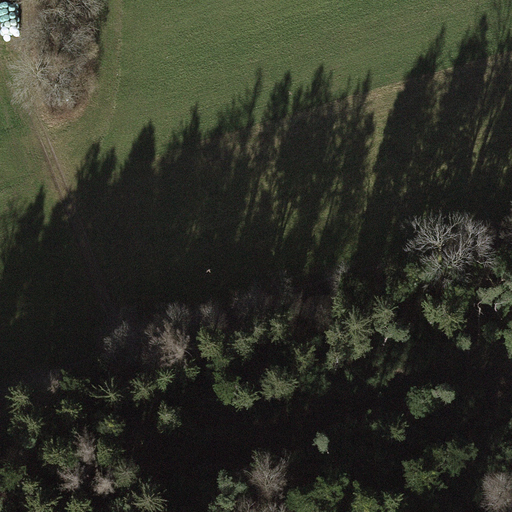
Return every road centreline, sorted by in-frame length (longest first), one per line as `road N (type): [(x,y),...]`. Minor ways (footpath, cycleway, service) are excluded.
road 1 (track): [(0,399),(511,232)]
road 2 (track): [(125,357),(40,117)]
